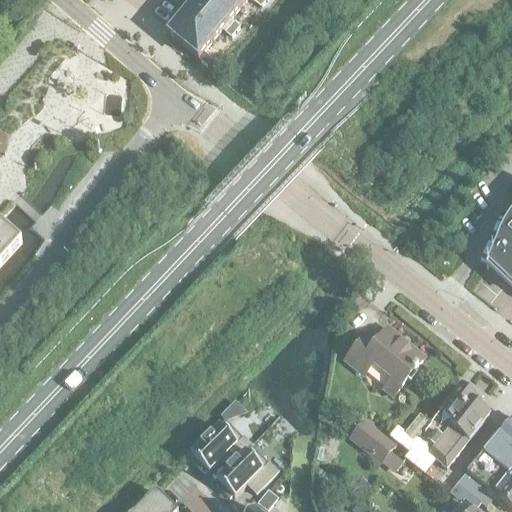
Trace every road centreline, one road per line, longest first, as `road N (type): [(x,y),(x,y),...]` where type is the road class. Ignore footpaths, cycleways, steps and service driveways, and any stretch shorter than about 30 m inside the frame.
road 1 (primary): [(426,0),(0,448)]
road 2 (tertiary): [(511,363),(173,99)]
road 3 (unclassified): [(173,99),(0,315)]
road 4 (tertiary): [(173,99),(64,0)]
